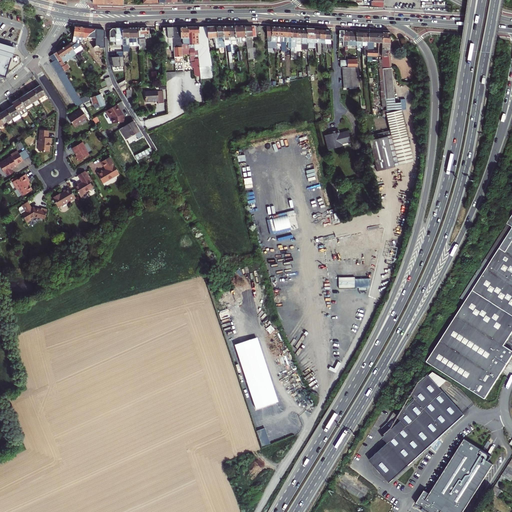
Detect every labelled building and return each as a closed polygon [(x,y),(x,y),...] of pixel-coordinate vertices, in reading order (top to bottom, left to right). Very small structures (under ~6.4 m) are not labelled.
[(384,8),(384,0),(371,0),(371,7),(384,8)] [(224,46),(222,26),(216,27),(218,38),(219,48),(224,48),(224,46)] [(232,53),(228,26),(222,26),(224,46),(227,46),(230,64),(233,64),(232,53)] [(234,26),(228,26),(232,53),(234,53),(233,45),(237,45),(236,42),(234,26)] [(234,26),(236,42),(241,42),(246,42),(244,26),(234,26)] [(244,26),(246,42),(246,44),(246,46),(248,62),(254,62),(253,59),(255,59),(254,50),(251,50),(251,37),(257,37),(256,34),(261,34),(260,26),(244,26)] [(79,37),(80,27),(75,27),(73,42),(70,44),(71,46),(74,44),(76,42),(76,39),(78,39),(78,37),(79,37)] [(80,27),(79,37),(78,37),(78,39),(76,39),(76,42),(74,44),(71,46),(73,50),(76,54),(77,55),(84,50),(79,43),(80,40),(82,40),(82,38),(84,38),(85,28),(80,27)] [(188,27),(172,28),(174,51),(174,52),(194,51),(193,45),(189,45),(188,27)] [(188,27),(189,45),(193,45),(194,51),(197,51),(199,67),(212,66),(208,39),(206,27),(188,27)] [(216,27),(206,27),(208,39),(218,38),(216,27)] [(278,27),(267,27),(268,48),(275,48),(275,52),(278,52),(278,48),(277,44),(277,41),(278,27)] [(95,29),(85,28),(84,38),(87,38),(88,37),(95,38),(96,46),(93,48),(100,48),(105,48),(104,30),(95,29)] [(116,29),(116,37),(110,38),(110,42),(116,41),(116,45),(123,44),(122,28),(116,29)] [(139,46),(139,45),(138,28),(128,29),(129,46),(139,46)] [(138,28),(139,45),(139,46),(140,50),(146,49),(145,38),(151,38),(151,34),(148,34),(148,28),(138,28)] [(174,51),(172,28),(163,28),(164,44),(170,43),(171,51),(174,51)] [(315,29),(307,29),(308,43),(313,43),(313,44),(313,45),(313,49),(316,49),(315,43),(315,29)] [(348,41),(349,31),(340,30),(339,40),(343,41),(348,41)] [(349,31),(348,41),(343,41),(342,46),(348,47),(348,45),(357,46),(356,31),(349,31)] [(383,33),(369,32),(368,56),(368,61),(376,61),(376,56),(378,56),(379,50),(371,50),(371,43),(383,43),(383,33)] [(383,33),(383,43),(382,56),(391,56),(391,50),(391,49),(391,48),(391,43),(390,43),(391,33),(383,33)] [(0,42),(0,74),(5,76),(14,47),(0,42)] [(53,55),(62,68),(64,72),(70,69),(67,65),(66,66),(65,64),(65,65),(63,62),(68,59),(68,60),(76,54),(73,50),(71,46),(70,44),(53,55)] [(117,56),(111,57),(112,67),(124,66),(123,51),(117,52),(117,56)] [(62,68),(53,55),(50,57),(53,62),(58,70),(62,68)] [(382,56),(383,69),(393,68),(392,56),(391,56),(382,56)] [(344,88),(360,87),(358,66),(357,66),(357,59),(341,60),(340,67),(342,67),(344,88)] [(62,68),(58,70),(56,72),(77,107),(83,104),(82,103),(81,100),(64,72),(62,68)] [(393,68),(383,69),(384,79),(386,113),(390,131),(376,134),(369,136),(378,171),(396,167),(395,166),(414,161),(402,111),(401,103),(395,103),(393,68)] [(102,83),(99,78),(91,83),(93,87),(102,83)] [(45,94),(40,86),(33,90),(38,99),(45,94)] [(26,94),(31,103),(38,99),(33,90),(26,94)] [(81,100),(82,103),(91,99),(93,104),(91,104),(92,106),(94,106),(96,110),(106,106),(99,91),(81,100)] [(158,92),(158,91),(145,92),(146,101),(159,101),(159,104),(165,104),(164,91),(158,92)] [(31,103),(26,94),(19,99),(25,107),(31,103)] [(25,107),(19,99),(12,103),(14,105),(20,116),(27,112),(25,107)] [(7,110),(12,119),(14,122),(21,117),(20,116),(14,105),(7,110)] [(117,105),(106,112),(110,118),(112,118),(113,124),(123,123),(123,122),(125,122),(124,116),(123,116),(120,112),(121,111),(117,105)] [(87,119),(81,109),(77,112),(76,114),(75,114),(69,117),(75,127),(80,124),(79,123),(87,119)] [(0,113),(5,123),(12,119),(7,110),(0,113)] [(142,136),(133,122),(119,130),(125,140),(135,134),(138,139),(142,136)] [(47,139),(48,131),(40,131),(38,151),(48,152),(49,144),(50,144),(51,139),(47,139)] [(350,142),(348,132),(339,134),(338,131),(329,133),(329,135),(325,136),(328,149),(342,146),(342,144),(350,142)] [(82,142),(72,148),(77,156),(76,157),(78,162),(89,155),(85,149),(86,148),(82,142)] [(149,147),(134,156),(136,160),(152,151),(149,147)] [(19,154),(23,161),(30,157),(25,150),(19,154)] [(19,154),(17,151),(11,155),(12,157),(0,163),(0,166),(5,174),(6,173),(8,176),(13,173),(11,169),(14,167),(14,168),(17,166),(17,165),(23,161),(19,154)] [(119,174),(109,157),(101,162),(106,170),(103,172),(102,170),(97,174),(103,183),(119,174)] [(90,183),(91,182),(85,172),(78,176),(82,182),(81,184),(78,185),(78,184),(74,187),(81,198),(87,195),(85,192),(93,188),(90,183)] [(26,175),(13,182),(17,190),(19,189),(23,196),(33,190),(29,185),(28,183),(29,182),(30,181),(26,175)] [(76,198),(70,188),(63,192),(64,193),(61,195),(60,194),(52,199),(58,208),(67,203),(68,203),(76,198)] [(28,202),(22,206),(23,207),(20,209),(20,210),(27,223),(31,220),(31,219),(35,217),(40,219),(40,218),(45,219),(48,210),(42,209),(41,210),(33,208),(32,209),(28,202)] [(511,218),(509,223),(511,224),(511,230),(428,360),(486,398),(502,373),(508,363),(511,357),(511,349),(505,345),(511,335),(511,334),(511,218)] [(371,277),(339,278),(339,287),(371,287),(371,277)] [(235,345),(256,409),(278,401),(257,337),(235,345)] [(466,414),(430,374),(411,392),(416,397),(398,414),(403,420),(385,437),(389,442),(371,459),(392,481),(466,414)] [(264,443),(270,441),(266,429),(260,431),(264,443)] [(478,454),(482,449),(466,438),(431,493),(426,489),(417,503),(431,511),(441,511),(442,511),(444,511),(463,511),(494,464),(488,461),(478,454)] [(511,467),(508,465),(502,475),(506,478),(511,481),(511,480),(511,467)] [(495,486),(499,488),(504,481),(500,478),(495,486)] [(499,488),(495,486),(491,492),(498,496),(502,490),(499,488)]
